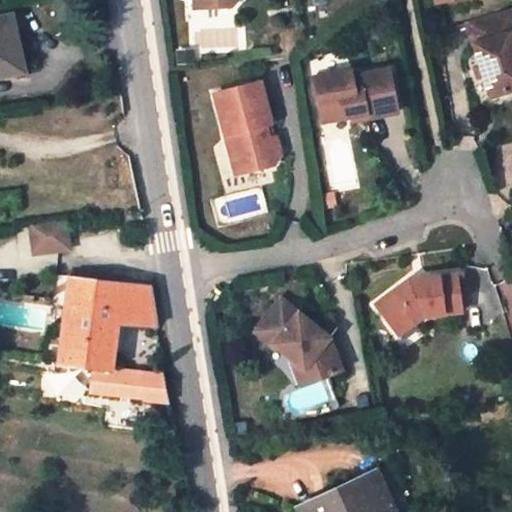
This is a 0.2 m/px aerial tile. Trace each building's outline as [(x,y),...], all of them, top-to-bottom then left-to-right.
[(203,0),(193,0),(194,11),(204,10),(203,0)] [(203,0),(204,10),(231,9),(239,0),(203,0)] [(511,11),(466,26),(474,49),(475,49),(481,70),(484,79),(491,100),(511,93),(511,37),(511,36),(511,11)] [(3,18),(7,38),(15,37),(15,36),(11,16),(3,18)] [(3,18),(0,18),(0,72),(21,67),(15,37),(7,38),(3,18)] [(21,67),(0,72),(0,78),(26,76),(32,70),(15,37),(21,67)] [(481,70),(476,72),(479,81),(484,79),(481,70)] [(351,73),(314,81),(319,108),(330,115),(332,123),(354,119),(353,114),(365,112),(366,121),(397,115),(389,73),(353,80),(351,73)] [(261,84),(214,96),(230,160),(236,158),(241,177),(274,168),(280,159),(275,139),(269,141),(265,128),(271,127),(261,84)] [(319,108),(323,125),(332,123),(330,115),(319,108)] [(354,119),(354,124),(366,121),(365,112),(353,114),(354,119)] [(230,160),(235,178),(241,177),(236,158),(230,160)] [(64,219),(29,224),(33,254),(69,249),(64,219)] [(58,364),(92,368),(112,370),(118,326),(156,329),(150,285),(69,276),(58,364)] [(405,286),(375,308),(392,333),(410,320),(414,326),(422,321),(461,314),(454,277),(424,282),(425,287),(419,288),(418,283),(405,286)] [(281,299),(254,333),(273,348),(275,346),(292,360),(305,371),(310,384),(343,371),(335,350),(327,344),(321,339),(320,330),(281,299)] [(392,333),(397,339),(414,326),(410,320),(392,333)] [(327,344),(331,339),(320,330),(321,339),(327,344)] [(292,360),(302,387),(310,384),(305,371),(292,360)] [(90,392),(114,394),(116,370),(112,370),(92,368),(90,392)] [(164,375),(143,373),(116,370),(114,394),(142,396),(143,401),(170,402),(164,375)] [(390,466),(299,509),(300,511),(394,511),(383,488),(397,481),(390,466)] [(412,511),(397,481),(383,488),(394,511),(412,511)]
